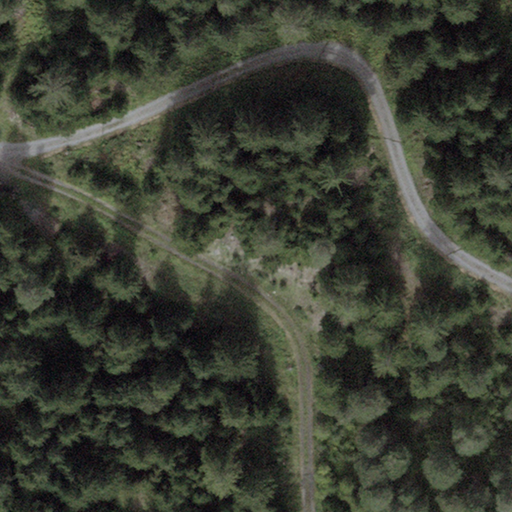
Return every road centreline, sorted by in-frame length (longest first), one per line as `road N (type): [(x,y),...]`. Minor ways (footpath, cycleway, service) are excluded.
road 1 (track): [(511,283),(458,256),(419,219),(376,94),(354,66),(330,53),(271,57),(119,123),(0,150)]
road 2 (track): [(308,511),(300,356),(272,304),(132,221),(0,161)]
